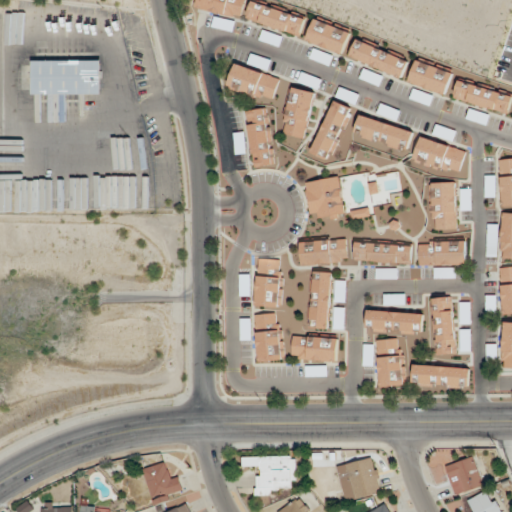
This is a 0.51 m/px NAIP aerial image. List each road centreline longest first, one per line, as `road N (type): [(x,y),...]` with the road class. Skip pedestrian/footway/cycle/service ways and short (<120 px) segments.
road 1 (tertiary): [(511,420),(147,429),(69,448),(0,483)]
road 2 (tertiary): [(163,0),(201,174),(209,424)]
